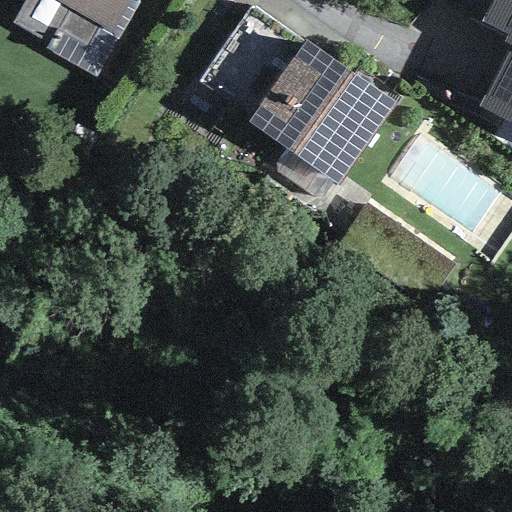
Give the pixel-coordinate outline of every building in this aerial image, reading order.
[(94,79),(138,4),(131,0),(111,34),(100,27),(53,0),(23,0),(10,23),(45,44),(43,48),(94,79)] [(53,0),(100,27),(111,34),(131,0),(138,4),(140,0),(53,0)] [(511,0),(491,0),(480,24),(507,37),(503,44),(509,46),(479,107),(511,123),(511,0)] [(249,117),(304,41),(251,6),(198,82),(249,117)] [(394,103),(304,41),(249,117),(245,122),(337,186),(394,103)]
